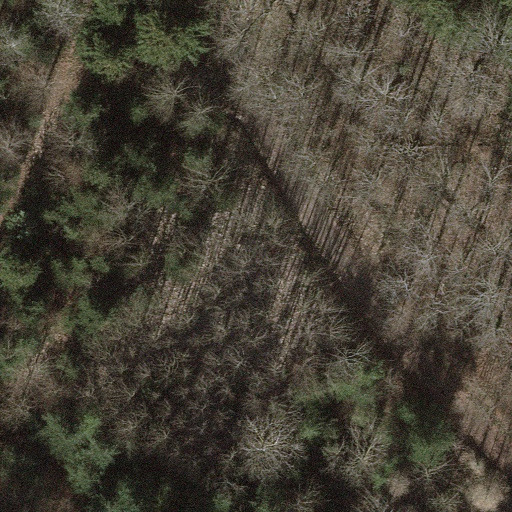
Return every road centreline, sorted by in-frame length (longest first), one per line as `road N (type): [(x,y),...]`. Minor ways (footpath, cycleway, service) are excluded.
road 1 (track): [(241,0),(320,206),(511,460)]
road 2 (track): [(117,0),(0,263)]
